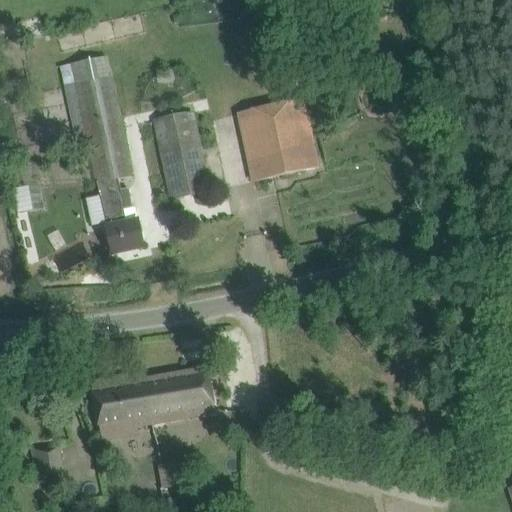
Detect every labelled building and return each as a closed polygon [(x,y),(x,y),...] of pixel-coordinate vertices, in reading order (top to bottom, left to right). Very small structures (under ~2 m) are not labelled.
[(344,32),(322,39),(325,50),(347,42),(344,32)] [(108,57),(73,64),(77,85),(78,88),(91,151),(99,190),(100,196),(85,199),(91,227),(105,224),(108,235),(112,254),(143,248),(139,228),(138,223),(136,212),(132,211),(128,190),(122,191),(120,179),(132,177),(112,77),(108,57)] [(253,182),(317,168),(308,124),(315,123),(310,100),(239,115),(253,182)] [(170,200),(209,192),(193,114),(154,123),(170,200)] [(210,388),(207,368),(144,379),(143,372),(90,382),(101,441),(137,436),(136,425),(215,414),(210,388)] [(37,485),(65,480),(58,445),(31,450),(37,485)]
